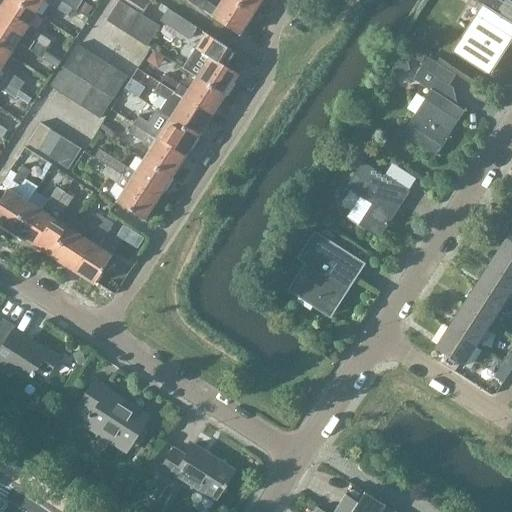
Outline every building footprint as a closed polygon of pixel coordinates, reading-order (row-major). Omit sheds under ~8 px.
[(4,0),(0,7),(0,19),(44,48),(49,40),(28,26),(36,13),(14,0),(4,0)] [(60,0),(14,0),(36,13),(44,1),(67,16),(72,8),(60,0)] [(60,0),(72,8),(75,10),(76,10),(81,1),(80,0),(60,0)] [(117,0),(105,20),(115,27),(128,6),(118,0),(117,0)] [(147,6),(137,0),(121,0),(122,0),(142,13),(147,6)] [(250,14),(229,0),(217,0),(214,6),(205,0),(186,0),(237,33),(250,14)] [(229,0),(250,14),(258,0),(229,0)] [(453,49),(486,70),(511,29),(511,22),(497,13),(503,2),(499,0),(472,0),(481,5),(453,49)] [(81,1),(76,10),(85,16),(91,7),(81,1)] [(128,6),(115,27),(124,33),(138,12),(128,6)] [(124,33),(134,39),(147,19),(138,12),(124,33)] [(0,48),(9,55),(17,42),(39,56),(44,48),(0,19),(0,48)] [(147,19),(134,39),(144,46),(157,25),(147,19)] [(186,56),(198,34),(179,23),(166,45),(186,56)] [(204,35),(182,67),(196,76),(224,94),(238,73),(219,61),(227,49),(204,35)] [(61,65),(71,71),(73,72),(87,51),(75,43),(61,65)] [(0,48),(0,78),(18,89),(23,81),(1,67),(9,55),(0,48)] [(416,50),(411,57),(420,63),(425,55),(416,50)] [(73,72),(81,78),(83,79),(97,57),(87,51),(73,72)] [(450,86),(428,72),(435,62),(425,55),(420,63),(410,78),(428,89),(400,133),(434,154),(463,109),(444,97),(450,86)] [(91,84),(93,85),(107,63),(97,57),(83,79),(91,84)] [(102,91),(103,92),(117,70),(107,63),(93,85),(102,91)] [(47,84),(58,92),(71,71),(61,65),(60,64),(47,84)] [(103,92),(111,97),(125,75),(117,70),(103,92)] [(58,92),(69,98),(81,78),(73,72),(71,71),(58,92)] [(158,81),(211,115),(224,94),(196,76),(187,89),(163,74),(158,81)] [(0,89),(12,98),(18,89),(0,78),(0,89)] [(69,98),(79,105),(91,84),(83,79),(81,78),(69,98)] [(157,110),(198,136),(211,115),(158,81),(153,90),(165,98),(157,110)] [(91,84),(79,105),(89,111),(102,91),(93,85),(91,84)] [(111,97),(103,92),(102,91),(89,111),(98,117),(111,97)] [(137,115),(132,122),(184,156),(198,136),(157,110),(154,107),(145,121),(137,115)] [(360,120),(353,131),(371,143),(378,132),(360,120)] [(150,147),(143,159),(171,177),(184,156),(132,122),(126,131),(150,147)] [(27,144),(37,150),(49,130),(39,124),(27,144)] [(115,132),(102,124),(98,130),(111,138),(115,132)] [(49,130),(37,150),(47,156),(59,137),(49,130)] [(349,134),(343,144),(353,151),(356,147),(362,151),(366,145),(349,134)] [(47,156),(57,162),(69,143),(59,137),(47,156)] [(69,143),(57,162),(67,169),(79,149),(69,143)] [(92,157),(104,164),(104,163),(157,198),(171,177),(143,159),(134,171),(98,148),(92,157)] [(40,157),(35,166),(45,172),(51,164),(40,157)] [(357,224),(378,237),(408,191),(360,161),(344,186),(370,203),(357,224)] [(104,163),(104,164),(99,172),(124,188),(116,200),(144,219),(157,198),(104,163)] [(0,200),(0,223),(11,230),(28,203),(27,203),(37,186),(25,179),(30,171),(21,165),(16,175),(0,200)] [(28,203),(11,230),(31,243),(64,192),(54,187),(39,211),(28,203)] [(64,192),(31,243),(52,256),(69,230),(55,221),(70,197),(64,192)] [(80,236),(69,230),(52,256),(73,270),(105,219),(95,212),(80,236)] [(300,215),(292,226),(305,235),(313,223),(300,215)] [(105,219),(73,270),(94,283),(111,256),(96,247),(111,223),(105,219)] [(498,247),(511,256),(511,227),(498,247)] [(353,277),(361,264),(315,233),(299,257),(307,262),(289,289),(300,296),(306,286),(318,294),(312,303),(328,314),(343,292),(337,288),(347,273),(353,277)] [(511,256),(498,247),(485,267),(511,284),(511,256)] [(511,285),(511,284),(485,267),(472,288),(499,305),(511,285)] [(458,308),(486,326),(499,305),(472,288),(458,308)] [(486,326),(458,308),(445,328),(473,346),(486,326)] [(48,372),(59,356),(47,348),(44,352),(11,330),(14,326),(2,318),(0,322),(0,367),(5,371),(8,367),(28,381),(38,366),(48,372)] [(473,346),(445,328),(432,348),(460,366),(473,346)] [(501,361),(510,367),(511,364),(511,348),(510,347),(501,361)] [(81,352),(73,356),(77,363),(85,359),(81,352)] [(510,367),(501,361),(492,376),(501,382),(510,367)] [(142,426),(146,420),(106,394),(110,388),(95,378),(77,407),(90,416),(85,424),(100,434),(104,428),(130,445),(132,442),(135,444),(139,443),(146,432),(145,428),(142,426)] [(205,488),(220,497),(235,472),(195,447),(188,457),(176,449),(160,474),(173,482),(177,476),(202,492),(205,488)] [(380,511),(385,506),(364,492),(357,502),(344,494),(332,511),(324,511),(316,507),(312,511),(380,511)]
